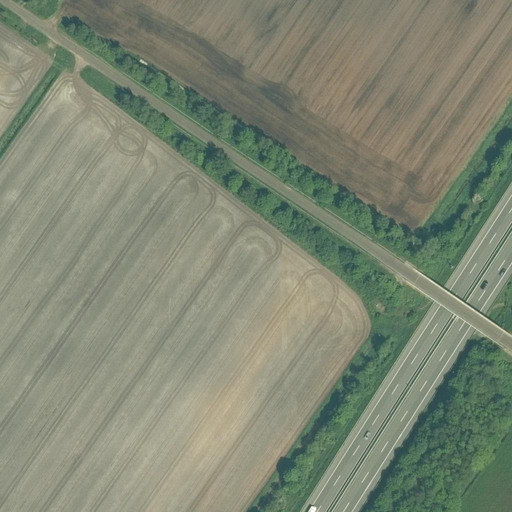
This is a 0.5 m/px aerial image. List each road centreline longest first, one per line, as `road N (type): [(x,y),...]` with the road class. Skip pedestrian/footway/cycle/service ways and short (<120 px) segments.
road 1 (unclassified): [(511,349),(0,0)]
road 2 (motorway): [(511,213),(318,511)]
road 3 (motorway): [(343,511),(511,254)]
